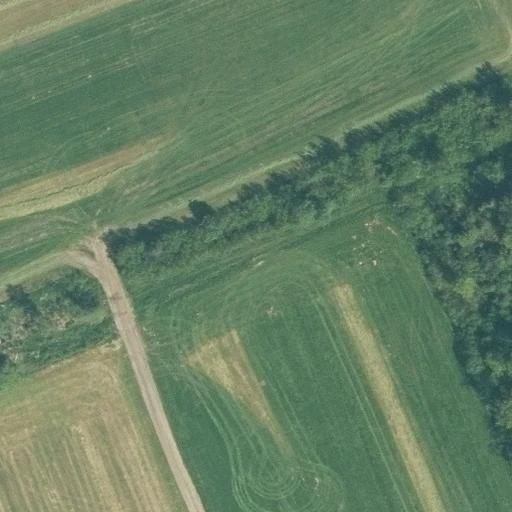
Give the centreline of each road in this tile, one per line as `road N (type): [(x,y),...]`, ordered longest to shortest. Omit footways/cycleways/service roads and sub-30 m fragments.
road 1 (track): [(117,300),(511,144)]
road 2 (track): [(196,511),(100,247)]
